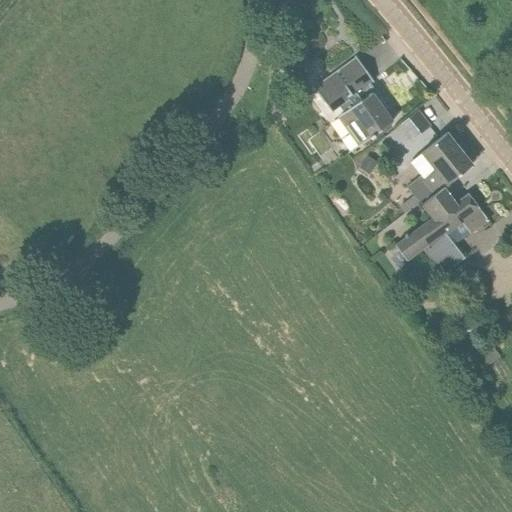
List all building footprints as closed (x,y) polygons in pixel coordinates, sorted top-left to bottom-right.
[(386,106),(375,90),(370,94),(369,93),(368,94),(363,88),(371,82),(372,81),(372,82),(373,81),(356,57),(314,87),(313,88),(330,111),(339,105),(343,112),(329,123),(349,151),(348,152),(348,153),(369,138),(370,139),(373,137),(373,136),(374,135),(391,123),(390,122),(389,123),(380,111),(388,106),(387,105),(386,106)] [(430,124),(418,110),(401,123),(412,138),(430,124)] [(445,186),(455,177),(471,164),(446,133),(430,146),(420,153),(431,168),(410,183),(417,192),(392,211),(397,219),(443,184),(445,186)] [(377,162),(366,155),(358,168),(369,174),(377,162)] [(443,188),(427,200),(421,205),(430,219),(395,244),(406,262),(422,251),(442,275),(464,259),(454,246),(470,234),(472,232),(488,220),(468,194),(455,203),(443,188)] [(477,325),(464,307),(452,316),(466,334),(477,325)] [(491,344),(479,352),(488,364),(499,356),(491,344)]
